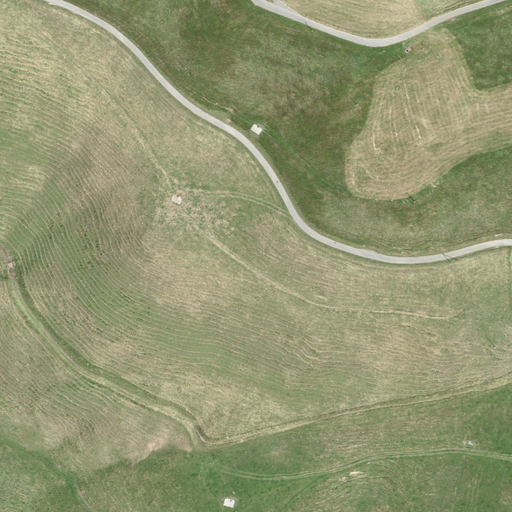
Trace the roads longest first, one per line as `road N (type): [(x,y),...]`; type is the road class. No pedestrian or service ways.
road 1 (residential): [(511,242),(408,260),(318,236),(250,145),(190,107),(113,30),(54,0)]
road 2 (residential): [(257,0),(371,42),(495,0)]
road 3 (track): [(278,511),(328,470),(372,459),(465,449),(511,457)]
road 4 (track): [(0,435),(69,474),(91,511)]
